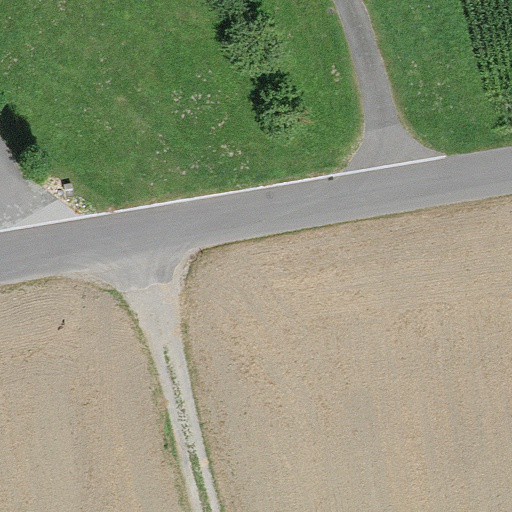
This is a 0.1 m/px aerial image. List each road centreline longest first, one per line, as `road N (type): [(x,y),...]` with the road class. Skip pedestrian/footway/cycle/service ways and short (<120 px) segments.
road 1 (unclassified): [(0,252),(511,168)]
road 2 (track): [(130,231),(204,511)]
road 3 (track): [(385,189),(354,23),(341,0)]
